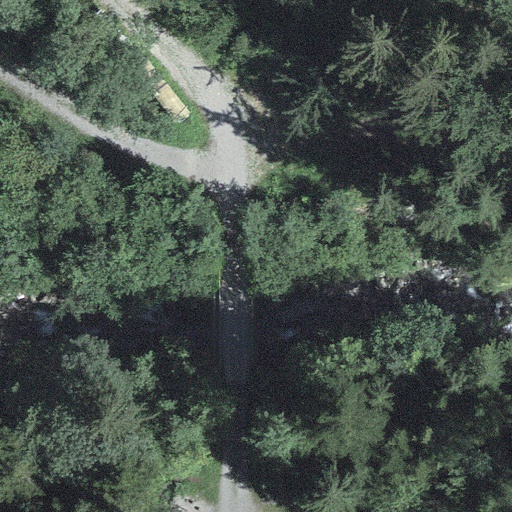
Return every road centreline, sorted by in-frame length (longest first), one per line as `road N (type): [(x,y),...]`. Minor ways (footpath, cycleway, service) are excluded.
road 1 (track): [(218,168),(236,199),(241,460),(256,511)]
road 2 (track): [(0,51),(155,161),(218,168)]
road 3 (track): [(218,168),(233,128),(219,95),(111,0)]
